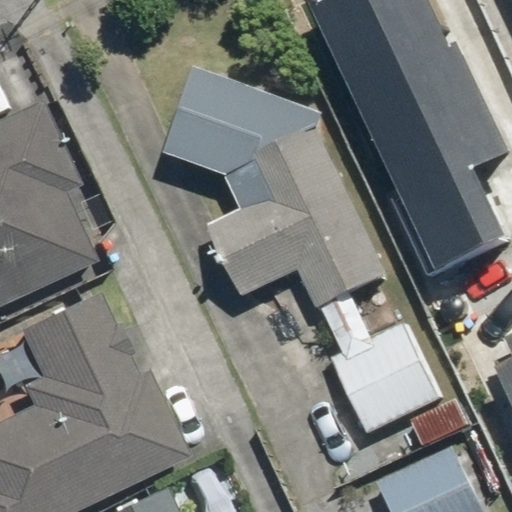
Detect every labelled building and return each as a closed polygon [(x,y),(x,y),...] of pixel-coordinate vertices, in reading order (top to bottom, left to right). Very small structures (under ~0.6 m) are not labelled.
[(327,114),(197,69),(166,156),(227,178),(242,211),(210,225),(244,300),(300,274),(318,312),(323,310),(344,355),(334,360),(370,436),(447,400),(411,323),(374,340),(353,296),(391,278),(373,240),(322,128),(327,114)] [(0,308),(95,265),(64,196),(78,189),(39,104),(0,121),(0,308)] [(0,511),(78,511),(188,461),(145,372),(138,375),(115,325),(112,326),(97,293),(16,332),(38,379),(20,387),(30,408),(0,421),(0,511)] [(491,511),(455,443),(378,483),(393,511),(491,511)] [(174,511),(164,488),(111,511),(174,511)]
